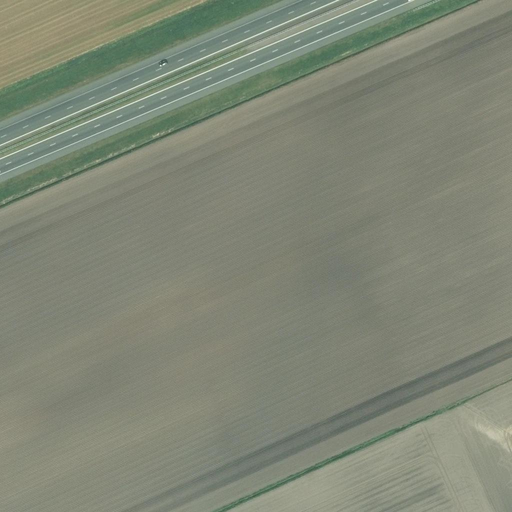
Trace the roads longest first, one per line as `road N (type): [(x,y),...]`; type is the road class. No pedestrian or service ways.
road 1 (motorway): [(0,167),(397,0)]
road 2 (motorway): [(322,0),(0,138)]
